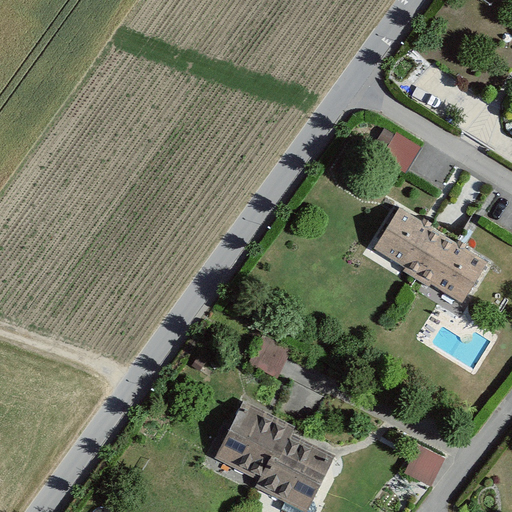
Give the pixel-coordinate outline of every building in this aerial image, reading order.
[(388,129),(376,155),(410,170),(422,144),(388,129)] [(491,266),(399,209),(372,251),(464,309),(491,266)] [(264,333),(250,362),(282,377),(296,348),(264,333)] [(306,511),(337,453),(241,404),(209,466),(298,511),(306,511)] [(419,442),(407,470),(435,482),(448,454),(419,442)]
